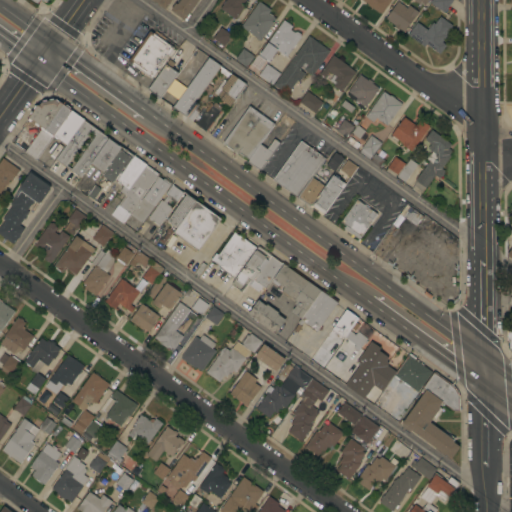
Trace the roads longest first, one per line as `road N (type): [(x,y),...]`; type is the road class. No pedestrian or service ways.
road 1 (residential): [(0,260),(343,511)]
road 2 (secondary): [(483,357),(148,111)]
road 3 (secondary): [(37,62),(368,302)]
road 4 (tertiary): [(481,0),(483,357)]
road 5 (residential): [(311,0),(511,145)]
road 6 (secondary): [(368,302),(485,388)]
road 7 (residential): [(84,0),(0,117)]
road 8 (tertiary): [(485,388),(486,511)]
